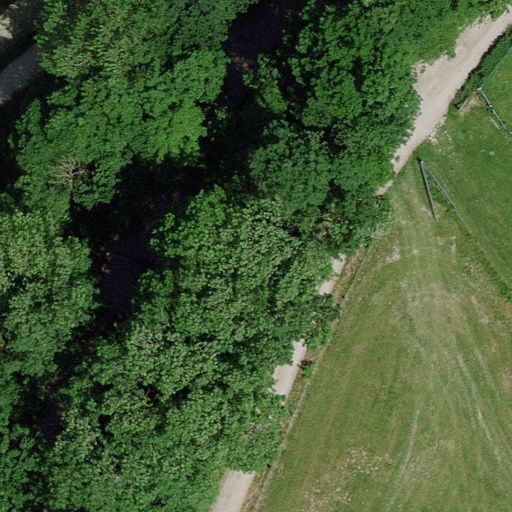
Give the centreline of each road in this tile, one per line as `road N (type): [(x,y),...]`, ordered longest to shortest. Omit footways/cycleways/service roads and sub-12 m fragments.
road 1 (track): [(511,13),(439,101),(360,226),(225,511)]
road 2 (track): [(101,0),(0,84)]
